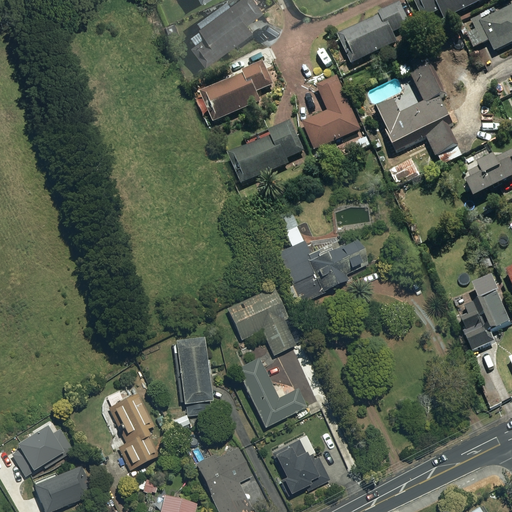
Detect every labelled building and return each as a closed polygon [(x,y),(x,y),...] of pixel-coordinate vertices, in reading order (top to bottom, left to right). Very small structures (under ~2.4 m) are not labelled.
[(189,47),(203,66),(251,32),(246,24),(262,13),(252,0),(236,0),(196,28),(202,37),(189,47)] [(437,13),(441,21),(485,0),(410,0),(420,21),(437,13)] [(335,37),(349,66),(395,44),(390,35),(408,26),(397,3),(376,14),(378,17),(335,37)] [(487,43),(492,53),(511,43),(511,6),(481,22),(478,17),(468,22),(473,31),(464,35),(471,50),(487,43)] [(164,27),(167,33),(174,30),(172,24),(164,27)] [(420,30),(424,37),(432,33),(429,26),(420,30)] [(410,36),(413,41),(419,38),(417,33),(410,36)] [(197,95),(210,125),(258,104),(253,94),(271,87),(261,63),(238,73),(240,76),(197,95)] [(393,70),(398,80),(411,74),(408,67),(402,65),(393,70)] [(421,135),(433,159),(456,148),(446,126),(449,125),(437,99),(444,96),(429,66),(408,77),(422,104),(398,116),(391,102),(371,111),(390,150),(421,135)] [(268,71),(270,78),(276,76),(273,69),(268,71)] [(299,124),(312,153),(359,132),(335,78),(313,88),(325,113),(299,124)] [(225,157),(238,187),(287,165),(285,161),(302,154),(288,123),(265,133),(268,138),(225,157)] [(355,143),(359,150),(367,146),(363,139),(355,143)] [(369,144),(373,152),(379,149),(375,141),(369,144)] [(464,187),(471,202),(511,181),(511,173),(508,166),(511,163),(511,159),(510,155),(494,163),(491,159),(475,167),(477,172),(466,178),(469,185),(464,187)] [(262,187),(255,190),(257,196),(265,193),(262,187)] [(282,289),(291,309),(345,283),(343,277),(364,267),(352,240),(309,260),(301,243),(300,243),(293,228),(288,215),(275,221),(287,249),(273,255),(288,286),(282,289)] [(511,270),(503,274),(511,293),(511,270)] [(466,317),(455,322),(469,354),(492,345),(487,335),(509,325),(495,295),(492,296),(489,288),(487,287),(484,286),(481,287),(479,289),(478,291),(478,293),(481,301),(462,309),(466,317)] [(258,332),(270,358),(292,347),(281,322),(284,320),(270,289),(222,311),(237,342),(258,332)] [(178,408),(182,408),(183,418),(207,415),(206,405),(207,405),(198,340),(169,344),(178,408)] [(230,372),(260,431),(303,409),(293,391),(273,401),(253,361),(230,372)] [(137,392),(141,400),(150,397),(145,388),(137,392)] [(114,449),(126,473),(156,458),(146,438),(149,437),(145,430),(151,428),(135,395),(104,410),(121,445),(114,449)] [(38,421),(42,427),(48,423),(45,416),(38,421)] [(159,417),(151,421),(154,430),(163,426),(159,417)] [(302,438),(274,452),(287,479),(283,482),(290,496),(303,490),(307,497),(332,485),(318,457),(313,460),(302,438)] [(189,467),(212,511),(249,511),(236,485),(247,479),(233,450),(211,461),(209,457),(189,467)] [(6,502),(12,511),(34,511),(37,511),(51,511),(88,497),(76,469),(27,489),(29,493),(6,502)] [(153,495),(155,487),(137,483),(136,491),(140,492),(140,494),(148,495),(149,494),(153,495)] [(189,511),(191,508),(158,499),(154,511),(189,511)]
